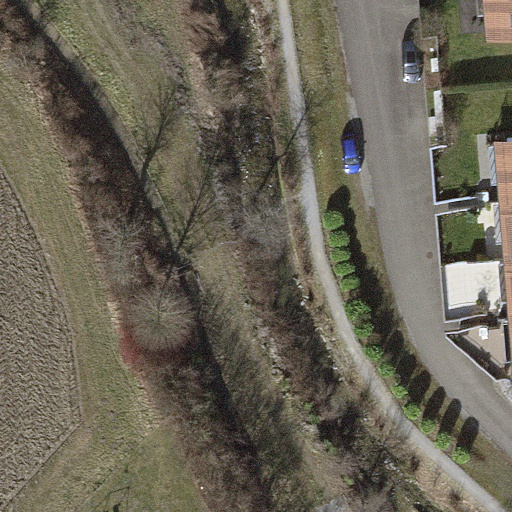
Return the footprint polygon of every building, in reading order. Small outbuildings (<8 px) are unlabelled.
[(511,0),(475,0),(479,38),(511,35),(511,0)] [(511,136),(486,138),(491,201),(511,198),(511,136)] [(511,198),(491,201),(497,262),(511,261),(511,198)] [(511,261),(497,262),(502,320),(511,319),(511,261)] [(511,319),(502,320),(507,385),(511,384),(511,319)]
